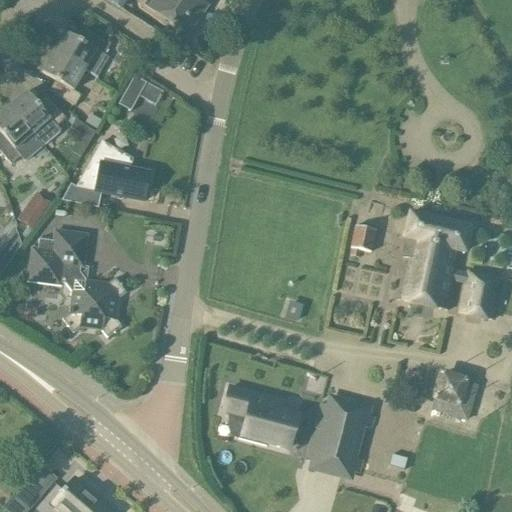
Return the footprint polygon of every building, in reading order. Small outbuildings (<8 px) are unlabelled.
[(146,0),(146,1),(146,5),(149,7),(154,11),(155,10),(158,10),(159,9),(173,18),(170,22),(187,34),(208,4),(201,0),(146,0)] [(53,52),(85,70),(96,50),(104,54),(111,43),(90,31),(83,42),(65,31),(53,52)] [(53,52),(42,72),(60,82),(54,93),(75,105),(81,94),(73,90),(85,70),(53,52)] [(118,105),(130,112),(146,83),(134,76),(118,105)] [(9,106),(32,134),(43,146),(61,130),(57,125),(66,118),(50,99),(41,107),(27,91),(9,106)] [(9,106),(0,113),(0,131),(5,137),(0,141),(0,157),(7,165),(10,163),(11,164),(21,156),(25,161),(43,146),(32,134),(9,106)] [(80,134),(91,140),(95,133),(75,120),(70,128),(80,134)] [(143,200),(149,172),(129,168),(131,159),(122,154),(124,152),(118,149),(117,151),(102,142),(102,141),(101,141),(75,186),(94,190),(143,200)] [(45,214),(29,202),(16,220),(32,232),(45,214)] [(406,258),(396,300),(447,311),(454,282),(466,284),(460,314),(492,321),(501,280),(469,272),(468,274),(456,271),(461,250),(466,251),(471,227),(411,213),(405,238),(408,238),(403,258),(406,258)] [(0,246),(0,276),(22,245),(14,226),(0,246)] [(351,248),(352,249),(360,250),(370,253),(376,231),(356,226),(351,248)] [(28,282),(60,286),(61,284),(66,284),(72,292),(72,293),(73,293),(71,310),(69,310),(69,315),(63,320),(67,326),(67,328),(69,328),(74,335),(80,330),(81,330),(81,328),(102,331),(102,332),(103,332),(108,339),(114,334),(116,334),(116,333),(122,328),(117,321),(117,320),(116,320),(119,300),(120,300),(120,299),(127,294),(122,287),(122,286),(120,285),(115,279),(109,284),(108,284),(108,285),(87,282),(87,281),(86,281),(81,274),(81,269),(85,269),(87,252),(86,252),(87,236),(55,232),(54,242),(39,240),(38,250),(32,249),(28,282)] [(359,258),(360,250),(352,249),(351,256),(359,258)] [(284,318),(298,322),(303,305),(289,302),(284,318)] [(479,383),(438,375),(430,415),(471,423),(479,383)] [(246,418),(241,438),(286,450),(290,432),(293,433),(297,415),(280,411),(282,403),(229,390),(223,412),(246,418)] [(361,405),(338,399),(335,408),(321,404),(309,447),(324,451),(318,472),(341,478),(344,470),(359,473),(362,460),(321,449),(328,422),(354,429),(355,425),(370,429),(373,418),(359,414),(361,405)] [(29,482),(42,494),(55,479),(42,467),(29,482)] [(42,494),(29,482),(15,498),(29,510),(42,494)] [(76,482),(55,505),(63,511),(108,511),(110,511),(76,482)]
